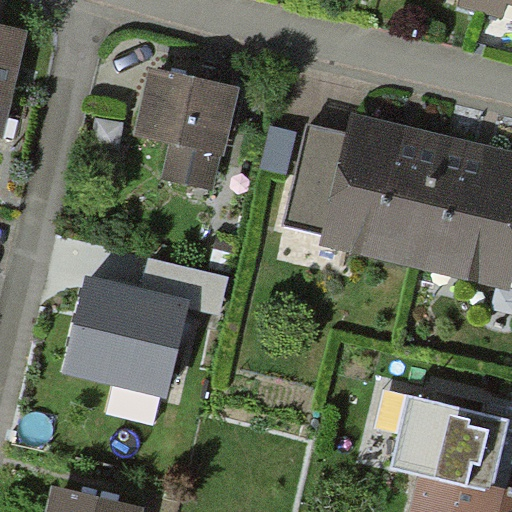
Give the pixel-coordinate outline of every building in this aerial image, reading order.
[(0,3),(0,72),(11,75),(23,7),(0,3)] [(172,142),(164,177),(215,188),(222,156),(225,157),(240,88),(149,68),(135,135),(172,142)] [(511,276),(511,275),(511,152),(497,149),(408,129),(348,115),(344,132),(309,124),(286,223),(322,231),(318,247),(508,290),(511,276)] [(296,133),(272,127),(262,168),(286,174),(296,133)] [(148,259),(141,288),(193,300),(191,308),(218,314),(227,277),(148,259)] [(86,274),(62,371),(168,398),(191,308),(193,300),(141,288),(86,274)] [(418,483),(410,511),(511,511),(511,505),(488,500),(500,448),(505,430),(404,406),(388,476),(418,483)] [(145,511),(146,509),(52,487),(46,511),(145,511)]
